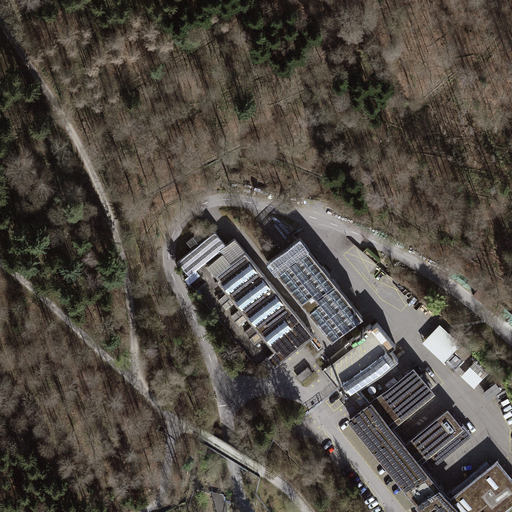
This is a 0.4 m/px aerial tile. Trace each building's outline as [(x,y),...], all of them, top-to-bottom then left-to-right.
[(185,241),(191,249),(206,237),(200,230),(185,241)] [(176,261),(187,275),(224,245),(213,231),(206,237),(191,249),(176,261)] [(247,317),(252,323),(263,336),(276,352),(267,359),(273,366),(311,335),(242,251),(228,262),(213,275),(226,291),(233,300),(239,307),(247,317)] [(205,266),(213,275),(228,262),(221,254),(205,266)] [(278,270),(293,288),(300,282),(307,291),(312,287),(336,317),(332,320),(338,328),(342,325),(352,337),(359,331),(351,322),(360,315),(320,265),(313,271),(299,254),(278,270)] [(197,273),(186,283),(194,292),(205,282),(197,273)] [(324,326),(332,320),(336,317),(312,287),(307,291),(300,282),(293,288),(324,326)] [(224,308),(233,300),(226,291),(216,299),(224,308)] [(238,324),(247,317),(239,307),(230,314),(238,324)] [(253,344),(263,336),(252,323),(243,331),(253,344)] [(369,323),(359,331),(352,337),(347,341),(351,345),(323,367),(348,398),(397,358),(369,323)] [(423,342),(452,370),(463,359),(453,349),(459,342),(440,325),(423,342)] [(459,342),(453,349),(463,359),(452,370),(460,378),(477,360),(459,342)] [(308,367),(297,376),(302,382),(313,373),(308,367)] [(413,368),(371,403),(389,426),(432,391),(413,368)] [(483,388),(496,376),(489,369),(477,381),(483,388)] [(496,390),(492,385),(482,393),(487,398),(496,390)] [(350,420),(425,511),(424,511),(459,511),(451,501),(417,459),(405,445),(389,426),(371,403),(350,420)] [(447,411),(405,445),(417,459),(422,455),(458,426),(447,411)] [(462,423),(458,426),(422,455),(431,466),(471,433),(462,423)] [(451,488),(457,495),(492,467),(486,459),(451,488)] [(457,495),(451,501),(459,511),(496,511),(511,499),(511,484),(495,464),(492,467),(457,495)] [(226,511),(223,496),(212,494),(216,511),(226,511)]
